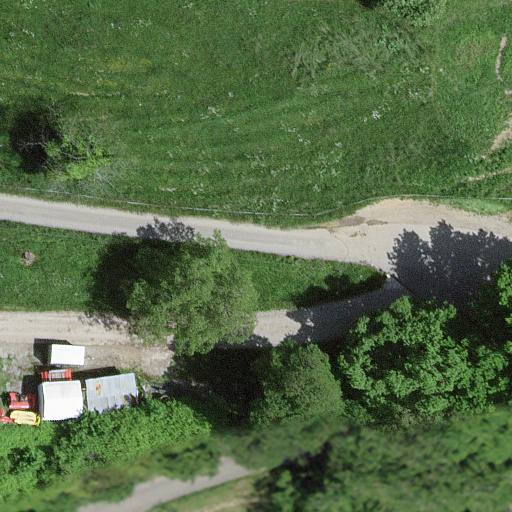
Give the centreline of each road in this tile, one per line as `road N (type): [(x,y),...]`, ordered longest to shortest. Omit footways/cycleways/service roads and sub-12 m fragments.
road 1 (unclassified): [(511,259),(417,257),(0,208)]
road 2 (unclassified): [(511,392),(216,469),(105,511)]
